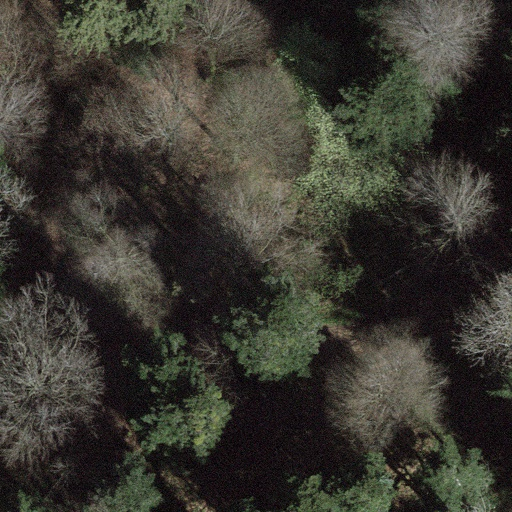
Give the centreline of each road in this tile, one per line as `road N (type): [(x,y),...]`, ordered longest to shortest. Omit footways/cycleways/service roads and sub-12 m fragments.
road 1 (track): [(0,316),(149,302),(365,339),(511,392)]
road 2 (track): [(511,240),(365,339)]
